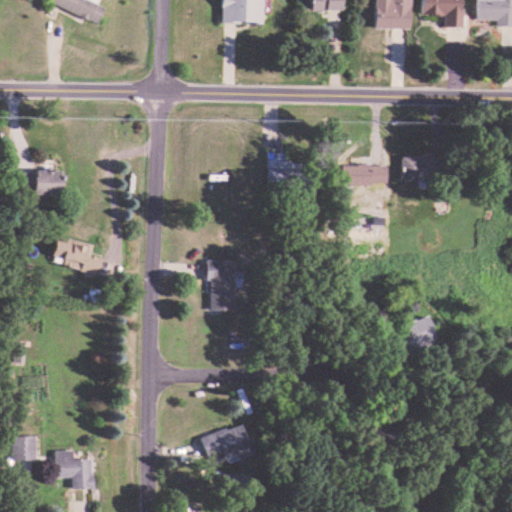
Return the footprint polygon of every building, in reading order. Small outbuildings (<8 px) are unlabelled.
[(44,0),(44,2),(95,22),(101,6),(91,2),(91,0),(44,0)] [(260,22),(260,0),(217,0),(218,22),(260,22)] [(339,10),(339,0),(307,0),(308,10),(339,10)] [(371,0),(372,28),(407,28),(406,0),(371,0)] [(459,26),(458,0),(417,0),(418,14),(440,14),(440,26),(459,26)] [(511,0),(472,0),(473,19),(493,19),(493,26),(511,25),(511,0)] [(264,193),(311,193),(311,168),(279,168),(279,154),(264,154),(264,193)] [(397,182),(435,182),(435,157),(397,157),(397,182)] [(383,166),(339,166),(339,188),(383,188),(383,166)] [(59,194),(59,171),(16,171),(16,194),(59,194)] [(90,244),(54,236),(49,259),(59,261),(58,267),(95,276),(100,255),(88,252),(90,244)] [(232,260),(204,260),(204,310),(232,310),(232,260)] [(408,349),(434,336),(423,314),(397,326),(408,349)] [(197,438),(204,458),(220,452),(222,458),(247,449),(238,424),(197,438)] [(32,436),(9,436),(9,460),(32,460),(32,436)] [(51,451),(52,478),(67,477),(68,489),(89,489),(89,459),(70,459),(70,450),(51,451)]
